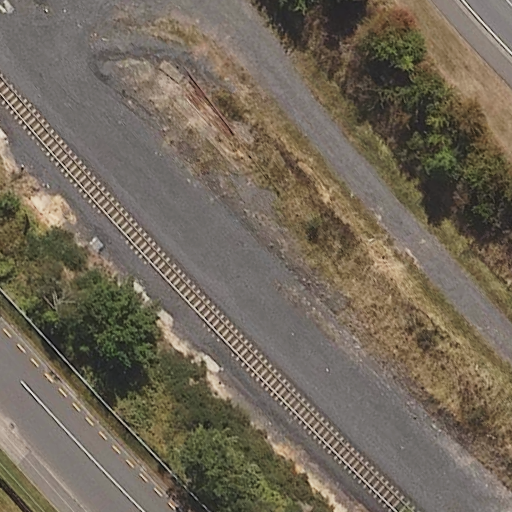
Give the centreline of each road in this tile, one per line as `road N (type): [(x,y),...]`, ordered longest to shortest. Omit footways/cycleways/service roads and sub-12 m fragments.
road 1 (track): [(211,0),(511,339)]
road 2 (residential): [(0,355),(142,511)]
